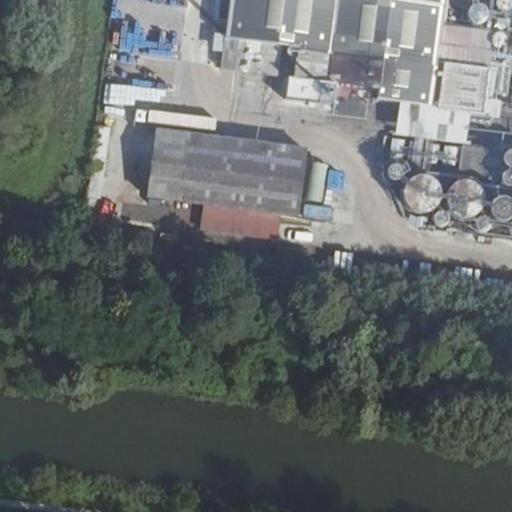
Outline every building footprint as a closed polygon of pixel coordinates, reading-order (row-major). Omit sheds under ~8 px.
[(230,0),(226,37),(242,40),(239,68),(277,73),(281,45),(297,47),(293,78),(377,88),(376,99),(428,106),(442,0),(230,0)] [(483,114),(489,70),(443,65),(437,109),(483,114)] [(237,89),(275,93),(276,82),(238,78),(237,89)] [(198,227),(273,237),(275,212),(296,215),(305,151),(158,130),(149,195),(202,202),(198,227)] [(402,158),(404,139),(393,138),(390,156),(402,158)] [(421,142),(410,140),(408,158),(419,160),(421,142)] [(439,144),(428,143),(425,161),(437,162),(439,144)] [(446,144),(442,164),(455,165),(457,146),(446,144)] [(511,151),(466,145),(463,163),(511,168),(511,151)] [(340,221),(300,216),(297,235),(338,240),(340,221)] [(158,240),(184,243),(186,228),(160,225),(158,240)]
